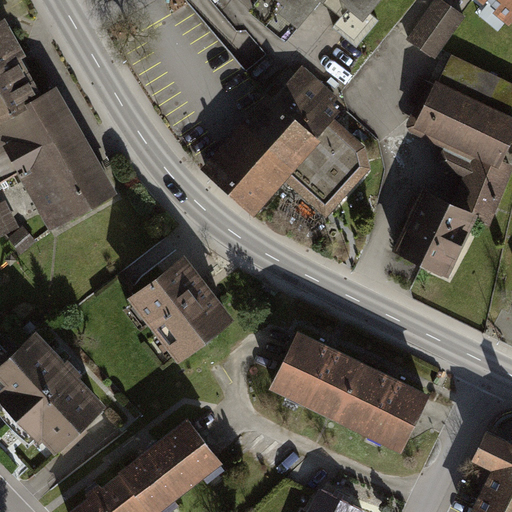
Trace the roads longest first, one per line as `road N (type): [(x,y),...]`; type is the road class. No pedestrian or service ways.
road 1 (secondary): [(60,0),(157,160),(204,208),(269,258),(489,365)]
road 2 (residential): [(423,511),(489,365)]
